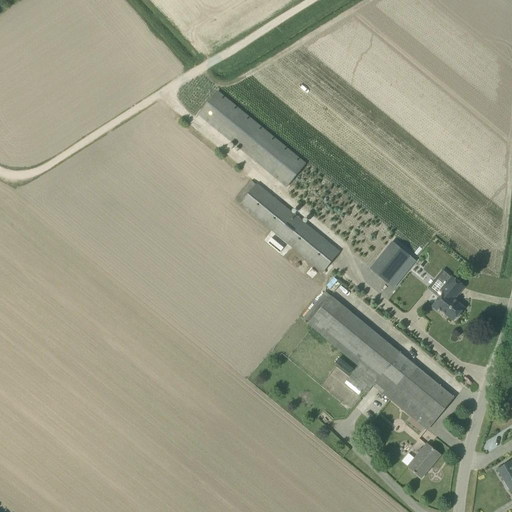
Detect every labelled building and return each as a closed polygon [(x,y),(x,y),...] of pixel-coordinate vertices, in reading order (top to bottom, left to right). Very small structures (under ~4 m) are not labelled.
[(287,187),(306,164),(217,91),(198,114),(287,187)] [(322,272),(339,252),(257,185),(240,205),(322,272)] [(370,269),(388,283),(389,281),(395,286),(404,274),(399,269),(409,256),(392,242),(370,269)] [(439,312),(440,310),(453,321),(463,308),(453,300),(464,287),(452,277),(451,278),(443,272),(430,288),(440,297),(432,306),(439,312)] [(373,386),(427,430),(454,398),(332,294),(307,324),(359,366),(349,378),(367,393),(373,386)] [(440,455),(426,444),(408,467),(421,478),(440,455)] [(511,461),(498,470),(510,490),(511,489),(511,461)]
